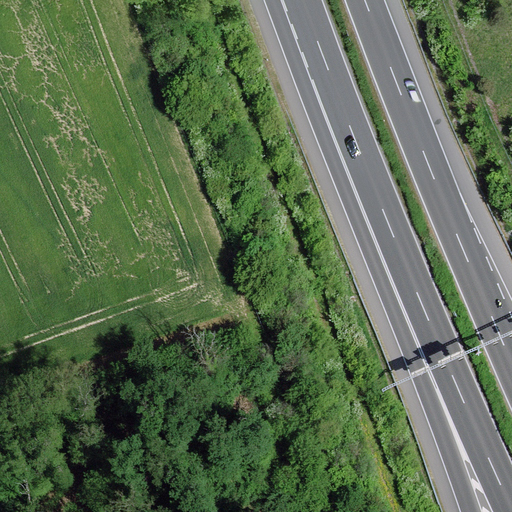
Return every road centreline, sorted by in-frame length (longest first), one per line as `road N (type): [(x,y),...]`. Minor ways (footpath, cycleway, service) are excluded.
road 1 (motorway): [(327,73),(511,509)]
road 2 (motorway): [(327,73),(467,511)]
road 3 (motorway): [(511,357),(367,0)]
